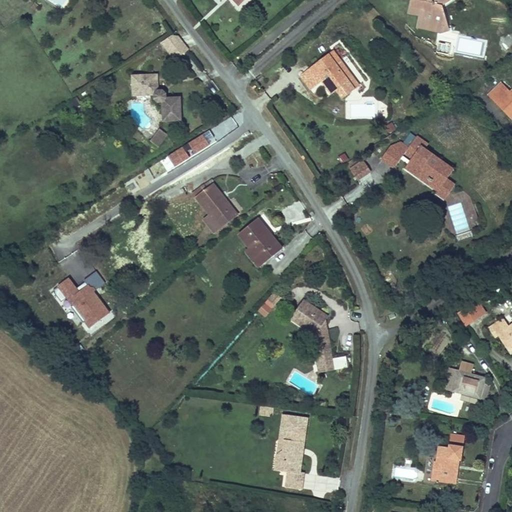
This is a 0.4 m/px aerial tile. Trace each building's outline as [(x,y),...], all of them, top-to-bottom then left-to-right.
[(403,0),(401,5),(415,11),(413,25),(435,29),(434,7),(445,0),(403,0)] [(401,5),(399,11),(408,15),(404,32),(436,37),(435,29),(413,25),(415,11),(401,5)] [(178,31),(162,41),(173,59),(189,49),(178,31)] [(345,77),(324,50),(300,68),(310,83),(314,80),(324,93),(329,89),(334,85),(341,94),(351,86),(345,77)] [(300,68),(291,75),(301,89),(306,86),(310,83),(300,68)] [(310,83),(306,86),(316,99),(324,93),(314,80),(310,83)] [(511,80),(502,89),(496,82),(480,97),(500,118),(511,107),(511,105),(510,103),(511,101),(511,80)] [(149,81),(123,85),(126,105),(147,102),(148,106),(152,110),(156,109),(158,127),(176,125),(173,103),(160,105),(160,103),(154,98),(151,98),(149,81)] [(334,85),(329,89),(336,98),(341,94),(334,85)] [(158,134),(150,148),(157,152),(165,139),(158,134)] [(398,155),(406,160),(410,163),(402,175),(410,181),(413,177),(431,189),(438,178),(442,180),(450,169),(420,149),(423,144),(411,136),(403,148),(394,142),(387,152),(382,148),(373,161),(387,171),(395,159),(398,155)] [(247,144),(258,161),(264,157),(253,141),(247,144)] [(398,155),(395,159),(403,164),(406,160),(398,155)] [(355,180),(371,173),(366,161),(350,168),(355,180)] [(413,177),(410,181),(431,194),(429,197),(438,203),(449,185),(442,180),(438,178),(431,189),(413,177)] [(227,214),(207,188),(189,201),(205,222),(200,226),(210,239),(230,223),(225,216),(227,214)] [(234,238),(252,259),(259,269),(277,254),(252,223),(234,238)] [(458,241),(473,236),(471,231),(456,235),(458,241)] [(252,259),(249,261),(255,272),(259,269),(252,259)] [(84,321),(90,328),(111,312),(95,291),(106,283),(96,269),(85,278),(88,281),(78,288),(70,276),(58,285),(73,305),(75,303),(87,319),(84,321)] [(268,316),(276,301),(267,297),(260,312),(268,316)] [(476,300),(472,303),(479,314),(483,311),(476,300)] [(324,320),(299,301),(285,319),(308,335),(311,359),(325,358),(320,324),(324,320)] [(479,314),(472,303),(457,313),(464,324),(479,314)] [(497,333),(506,346),(511,342),(511,321),(508,325),(501,316),(488,325),(494,334),(497,333)] [(224,328),(217,336),(225,343),(232,334),(224,328)] [(225,343),(217,336),(213,342),(220,348),(225,343)] [(474,404),(476,395),(480,381),(481,375),(468,372),(471,362),(457,359),(454,368),(445,366),(440,386),(459,391),(456,399),(474,404)] [(480,381),(476,395),(482,397),(486,382),(480,381)] [(304,483),(306,464),(303,463),(304,458),(306,459),(310,430),(290,427),(287,453),(288,453),(287,463),(281,466),(281,467),(285,471),(288,472),(287,481),(292,481),(290,497),(306,499),(308,483),(304,483)] [(287,453),(290,427),(286,427),(281,466),(287,463),(288,453),(287,453)] [(446,445),(438,443),(432,468),(437,469),(435,479),(438,480),(439,477),(451,479),(455,456),(457,457),(460,443),(447,441),(446,445)]
